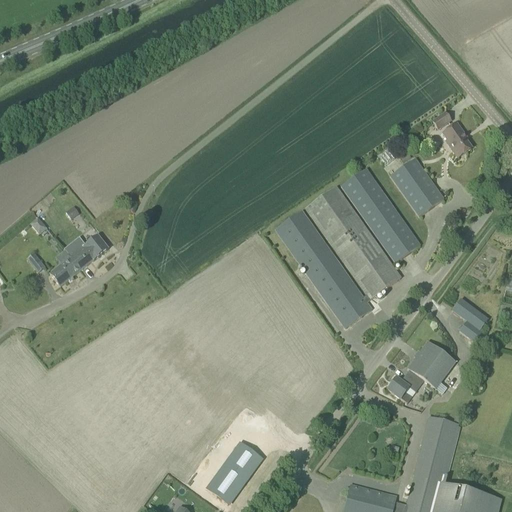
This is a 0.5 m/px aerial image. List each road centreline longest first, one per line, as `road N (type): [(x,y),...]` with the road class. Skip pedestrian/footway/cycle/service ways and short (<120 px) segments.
road 1 (unclassified): [(0,335),(113,268),(145,188),(381,0)]
road 2 (unclassified): [(266,511),(511,177)]
road 3 (tertiary): [(511,138),(393,0)]
road 4 (primary): [(0,61),(136,0)]
